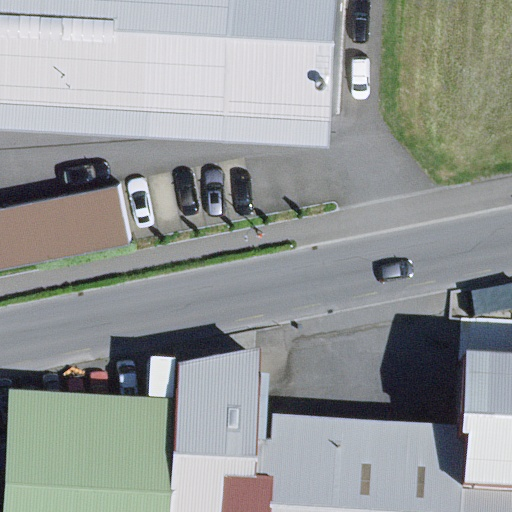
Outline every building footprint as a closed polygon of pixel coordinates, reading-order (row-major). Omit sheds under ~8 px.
[(341,0),(0,0),(0,93),(335,113),(341,0)] [(121,189),(0,210),(0,263),(130,239),(121,189)] [(458,441),(454,511),(511,511),(511,364),(464,361),(458,441)] [(258,376),(169,392),(172,412),(168,511),(255,511),(257,488),(258,376)] [(168,511),(172,412),(0,405),(0,511),(168,511)] [(454,511),(458,441),(261,428),(257,488),(255,511),(454,511)]
